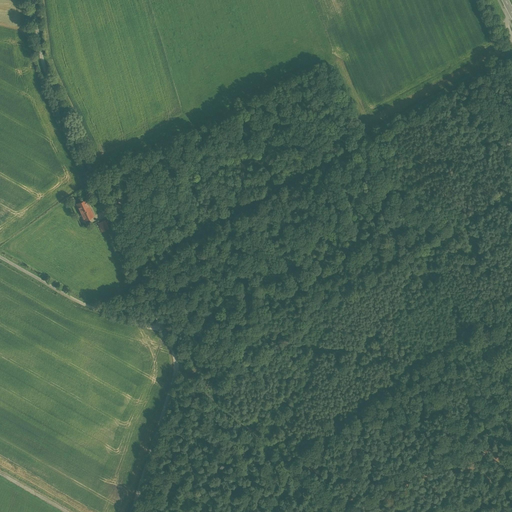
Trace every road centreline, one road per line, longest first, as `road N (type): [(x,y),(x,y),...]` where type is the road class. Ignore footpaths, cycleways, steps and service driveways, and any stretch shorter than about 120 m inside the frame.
road 1 (unclassified): [(33,0),(46,70),(161,326)]
road 2 (unclassified): [(161,326),(176,370),(133,511)]
road 3 (unclassified): [(0,257),(97,310),(161,326)]
